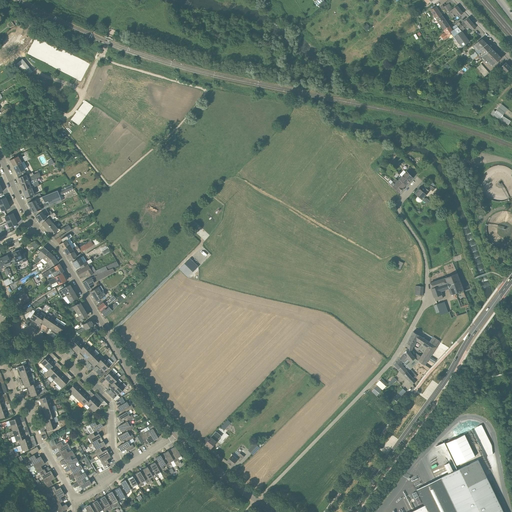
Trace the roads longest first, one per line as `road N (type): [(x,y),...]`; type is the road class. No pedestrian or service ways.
road 1 (unclassified): [(257,500),(391,362),(419,314),(424,255),(398,203),(420,179)]
road 2 (tertiary): [(349,511),(511,278)]
road 3 (tertiary): [(176,435),(36,228)]
road 4 (residential): [(42,445),(3,356),(18,328)]
